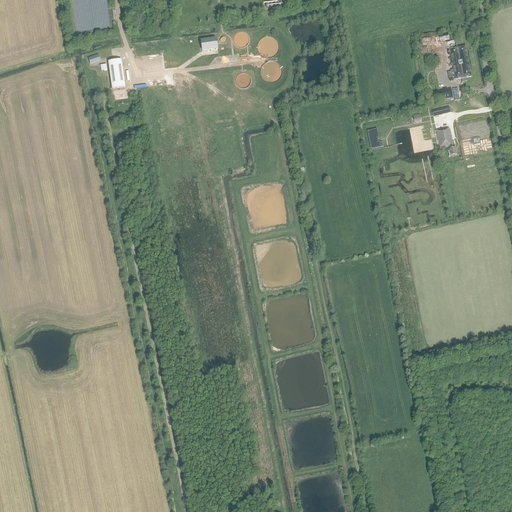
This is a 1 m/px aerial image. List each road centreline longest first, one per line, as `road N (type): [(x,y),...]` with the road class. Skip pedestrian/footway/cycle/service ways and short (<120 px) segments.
road 1 (track): [(331,0),(347,85),(292,99),(286,112),(365,511)]
road 2 (tertiary): [(511,193),(478,27),(485,3)]
